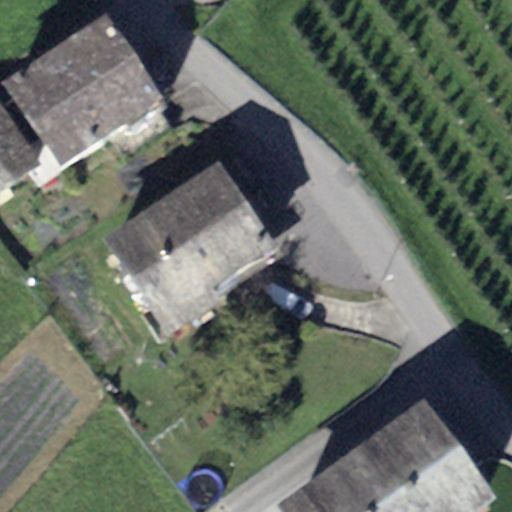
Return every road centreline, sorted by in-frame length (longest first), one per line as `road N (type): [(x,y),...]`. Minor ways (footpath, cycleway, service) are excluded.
road 1 (unclassified): [(127,0),(358,205),(457,369),(511,428)]
road 2 (track): [(457,369),(230,511)]
